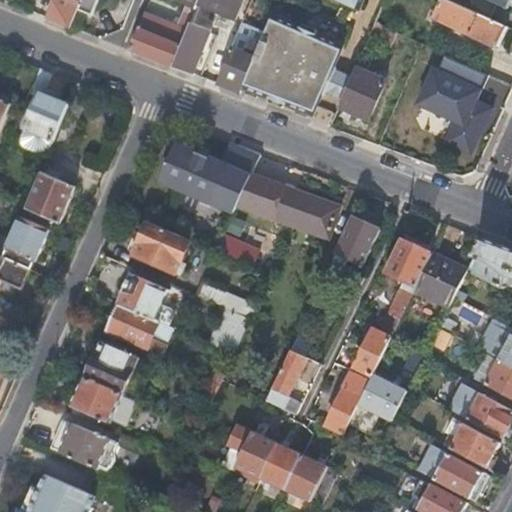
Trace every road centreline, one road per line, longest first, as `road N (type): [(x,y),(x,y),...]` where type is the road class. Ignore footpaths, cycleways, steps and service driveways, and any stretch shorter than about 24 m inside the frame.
road 1 (residential): [(158,84),(0,449)]
road 2 (residential): [(479,213),(158,84)]
road 3 (residential): [(158,84),(0,18)]
